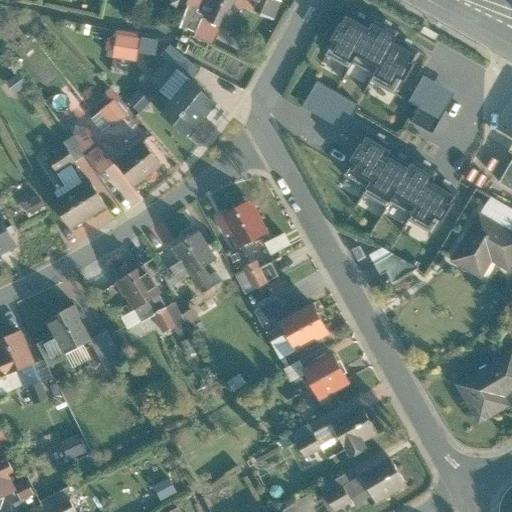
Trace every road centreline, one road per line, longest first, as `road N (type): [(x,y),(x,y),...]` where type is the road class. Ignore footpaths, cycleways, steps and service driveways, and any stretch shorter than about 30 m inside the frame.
road 1 (residential): [(258,125),(463,489)]
road 2 (residential): [(0,300),(194,193),(230,164),(258,125)]
road 3 (residential): [(258,125),(315,0)]
